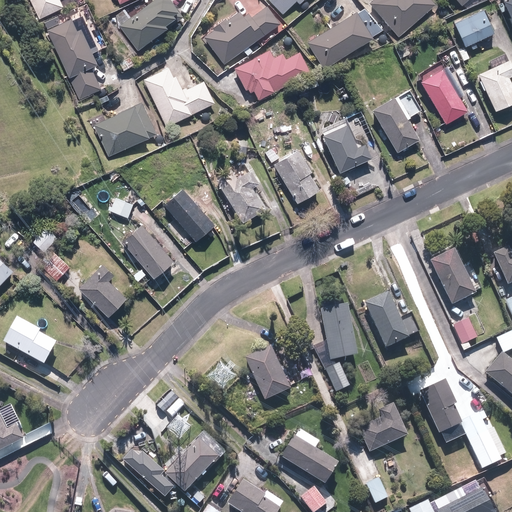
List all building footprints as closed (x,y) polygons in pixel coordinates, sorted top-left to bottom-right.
[(28,0),(39,20),(64,8),(60,0),(28,0)] [(154,0),(130,18),(125,11),(113,19),(119,27),(138,52),(168,30),(166,27),(174,21),(176,24),(184,18),(169,0),(154,0)] [(269,0),(283,14),(295,2),(298,5),(303,0),(269,0)] [(372,0),(369,4),(399,38),(436,6),(430,0),(372,0)] [(511,0),(509,0),(503,3),(511,25),(511,0)] [(227,19),(225,17),(210,27),(212,29),(200,37),(205,44),(207,42),(222,64),(243,50),(247,56),(260,47),(257,41),(281,25),(269,6),(252,18),(249,13),(244,16),(240,11),(232,17),(231,16),(227,19)] [(306,44),(322,70),(381,32),(365,6),(306,44)] [(453,23),(463,47),(494,34),(484,11),(453,23)] [(48,32),(67,79),(65,80),(76,107),(99,98),(96,93),(102,91),(92,67),(97,65),(93,53),(98,51),(84,17),(78,19),(48,32)] [(286,59),(283,52),(273,57),(269,49),(233,67),(245,92),(249,90),(250,93),(253,92),(258,101),(311,75),(300,52),(286,59)] [(491,68),(478,74),(495,111),(511,103),(511,84),(509,78),(511,76),(511,67),(505,53),(487,61),(491,68)] [(130,56),(119,61),(124,72),(135,67),(130,56)] [(441,64),(420,77),(422,80),(420,82),(445,125),(468,111),(441,64)] [(184,91),(173,66),(144,80),(166,128),(216,105),(205,81),(184,91)] [(409,92),(399,98),(397,95),(370,111),(396,154),(419,140),(407,120),(411,118),(421,112),(409,92)] [(154,143),(162,140),(146,101),(94,123),(108,156),(151,138),(154,143)] [(357,148),(345,123),(321,135),(339,173),(371,158),(365,144),(357,148)] [(231,155),(246,155),(247,141),(231,140),(231,155)] [(314,171),(299,148),(272,165),(298,205),(320,192),(309,174),(314,171)] [(248,168),(247,169),(242,161),(231,168),(232,170),(216,180),(243,224),(266,210),(252,187),(258,184),(248,168)] [(182,189),(163,205),(196,243),(215,226),(182,189)] [(201,191),(193,198),(207,212),(212,208),(215,205),(201,191)] [(111,211),(129,219),(132,211),(134,205),(117,197),(111,211)] [(142,225),(123,242),(154,278),(172,264),(174,262),(142,225)] [(34,242),(45,252),(57,239),(46,229),(34,242)] [(507,248),(493,254),(506,284),(511,281),(511,254),(510,255),(507,248)] [(453,250),(430,261),(452,304),(474,293),(453,250)] [(19,251),(10,260),(20,271),(30,263),(19,251)] [(69,267),(56,255),(45,267),(57,279),(69,267)] [(0,285),(13,272),(0,259),(0,285)] [(103,265),(80,289),(108,317),(126,298),(109,281),(114,276),(103,265)] [(386,293),(365,303),(385,346),(406,337),(386,293)] [(346,304),(321,309),(331,359),(357,354),(346,304)] [(476,337),(467,318),(453,325),(462,344),(476,337)] [(17,320),(4,343),(44,364),(55,343),(38,334),(40,332),(17,320)] [(511,331),(496,339),(503,353),(511,348),(511,331)] [(289,388),(269,346),(245,357),(265,399),(289,388)] [(511,362),(501,353),(485,373),(511,395),(511,362)] [(338,364),(326,369),(337,392),(349,386),(338,364)] [(444,380),(419,392),(442,440),(463,430),(481,468),(500,459),(478,412),(460,420),(453,405),(455,404),(444,380)] [(358,428),(369,452),(406,435),(391,404),(379,409),(383,417),(358,428)] [(0,416),(0,449),(22,438),(15,424),(6,429),(0,416)] [(294,436),(281,456),(323,483),(336,462),(294,436)] [(165,473),(185,491),(217,457),(198,439),(165,473)] [(131,450),(123,459),(164,496),(173,486),(161,475),(164,471),(142,452),(138,456),(131,450)] [(377,478),(366,483),(375,503),(386,498),(377,478)] [(242,480),(227,503),(240,511),(275,511),(282,503),(266,492),(264,495),(242,480)] [(312,485),(298,495),(310,511),(316,511),(327,505),(312,485)] [(437,511),(490,511),(479,489),(437,511)] [(433,511),(427,500),(409,509),(410,511),(433,511)] [(221,511),(223,510),(210,501),(202,511),(221,511)] [(197,511),(199,510),(189,503),(182,511),(197,511)]
